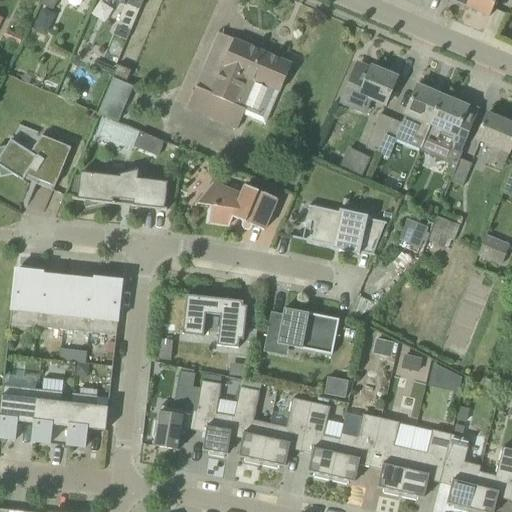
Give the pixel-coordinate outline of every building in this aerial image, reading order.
[(110,0),(123,5),(125,6),(113,34),(128,41),(141,10),(144,0),(110,0)] [(490,17),(497,0),(470,0),(467,7),(490,17)] [(19,45),(23,37),(8,30),(4,38),(19,45)] [(196,88),(187,107),(189,108),(218,120),(238,129),(244,115),(267,125),(281,92),(292,65),(237,41),(235,40),(220,34),(205,67),(220,74),(211,94),(196,88)] [(127,81),(131,72),(118,66),(114,76),(127,81)] [(353,70),(339,104),(362,114),(366,116),(371,104),(372,101),(374,101),(377,102),(386,106),(398,78),(395,77),(372,67),(371,68),(368,76),(353,70)] [(119,120),(134,85),(114,77),(99,112),(119,120)] [(382,141),(377,154),(388,158),(389,158),(396,140),(421,150),(425,140),(443,97),(418,86),(415,92),(406,115),(402,123),(391,119),(382,141)] [(421,150),(420,152),(450,165),(451,165),(456,167),(460,160),(472,132),(477,118),(466,113),(469,108),(468,107),(468,102),(458,98),(455,102),(443,97),(425,140),(421,150)] [(509,154),(511,146),(511,124),(488,114),(477,140),(494,148),(487,164),(502,171),(509,154)] [(372,137),(366,149),(377,154),(382,141),(391,119),(381,115),(372,137)] [(140,131),(134,145),(157,154),(163,140),(140,131)] [(31,153),(12,141),(7,148),(0,149),(0,171),(2,178),(13,175),(24,182),(27,176),(55,187),(72,149),(42,136),(31,153)] [(362,178),(371,158),(359,153),(351,173),(362,178)] [(460,160),(456,167),(453,177),(451,182),(463,187),(471,164),(470,164),(460,160)] [(456,167),(451,165),(447,174),(453,177),(456,167)] [(165,211),(168,183),(138,180),(139,171),(120,175),(120,178),(81,174),(78,199),(73,199),(73,201),(84,202),(86,209),(107,204),(165,211)] [(511,171),(503,192),(511,195),(511,171)] [(251,230),(253,228),(265,231),(278,200),(246,186),(242,196),(214,183),(195,207),(198,205),(211,207),(210,225),(210,223),(230,226),(233,218),(242,225),(242,226),(245,231),(247,232),(250,231),(251,230)] [(342,252),(360,256),(368,217),(340,211),(340,213),(324,210),(321,223),(316,222),(312,243),(334,248),(335,244),(343,246),(342,252)] [(457,242),(462,226),(440,218),(430,241),(450,248),(453,241),(457,242)] [(407,219),(398,240),(420,249),(428,228),(407,219)] [(487,235),(478,257),(502,266),(511,245),(487,235)] [(16,272),(10,325),(37,328),(42,275),(43,273),(16,270),(16,272)] [(63,331),(69,278),(42,275),(37,328),(63,331)] [(90,334),(96,281),(69,278),(63,331),(90,334)] [(96,281),(90,334),(117,337),(122,284),(123,282),(96,279),(96,281)] [(187,296),(183,335),(204,337),(206,315),(221,317),(218,347),(239,349),(240,340),(243,341),(247,307),(243,307),(244,303),(187,296)] [(374,304),(359,297),(349,319),(354,321),(355,317),(360,319),(374,304)] [(332,356),(339,320),(285,310),(278,345),(332,356)] [(170,359),(172,340),(158,338),(155,358),(170,359)] [(377,340),(373,355),(391,359),(394,344),(377,340)] [(405,356),(402,369),(419,373),(423,360),(405,356)] [(230,365),(229,376),(244,377),(245,366),(230,365)] [(447,372),(441,384),(456,391),(462,379),(447,372)] [(206,375),(205,382),(220,385),(221,378),(206,375)] [(328,378),(324,395),(345,399),(348,382),(328,378)] [(227,455),(231,437),(234,417),(217,414),(222,385),(220,385),(205,382),(202,382),(198,407),(194,431),(206,433),(203,451),(210,452),(209,456),(225,459),(225,455),(227,455)] [(35,424),(38,391),(3,387),(0,417),(0,439),(15,441),(18,422),(35,424)] [(254,421),(260,392),(240,388),(236,418),(234,417),(231,437),(243,440),(239,457),(246,459),(245,463),(261,466),(270,425),(254,421)] [(70,428),(72,404),(62,403),(63,394),(38,391),(35,424),(32,443),(51,445),(53,426),(70,428)] [(106,432),(109,408),(97,407),(98,398),(73,395),(72,404),(70,428),(68,447),(86,448),(88,430),(106,432)] [(301,452),(312,403),(293,399),(286,428),(270,425),(261,466),(278,470),(279,466),(285,467),(289,450),(301,452)] [(324,437),(331,408),(312,403),(301,452),(313,455),(309,472),(315,474),(314,478),(331,482),(340,440),(324,437)] [(194,431),(198,407),(186,404),(185,410),(161,406),(159,422),(156,421),(153,438),(156,438),(155,447),(179,451),(182,429),(194,431)] [(460,407),(457,421),(466,423),(470,409),(460,407)] [(371,468),(382,420),(363,415),(358,438),(342,435),(340,440),(331,482),(348,485),(348,482),(355,483),(359,465),(371,468)] [(395,447),(400,424),(382,420),(371,468),(382,471),(378,488),(385,490),(384,494),(400,498),(411,451),(395,447)] [(456,425),(453,435),(463,437),(465,428),(456,425)] [(440,484),(452,436),(433,431),(427,454),(411,451),(400,498),(417,501),(418,497),(424,499),(428,481),(440,484)] [(461,511),(469,511),(479,473),(481,467),(465,463),(470,440),(452,436),(440,484),(452,487),(447,504),(454,506),(453,510),(461,511)] [(509,501),(511,491),(511,450),(503,448),(496,477),(479,473),(469,511),(494,511),(498,498),(509,501)]
